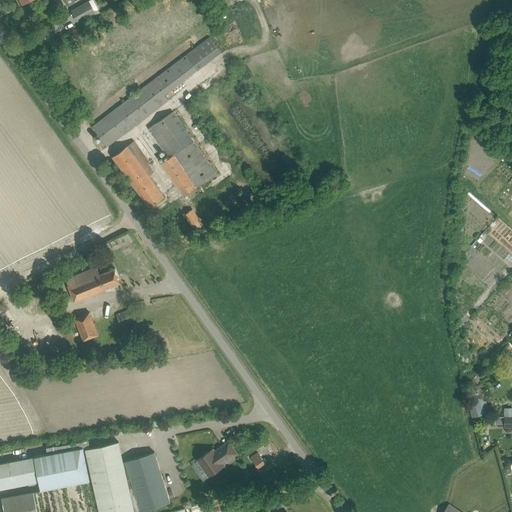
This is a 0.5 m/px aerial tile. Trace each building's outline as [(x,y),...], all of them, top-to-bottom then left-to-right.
[(71,10),(77,22),(95,12),(93,8),(91,3),(89,0),(71,10)] [(165,95),(219,53),(208,38),(92,127),(107,146),(168,100),(165,95)] [(173,112),(148,129),(167,156),(169,158),(161,164),(183,196),(216,174),(173,112)] [(121,150),(112,156),(149,207),(157,201),(164,196),(154,182),(149,176),(154,171),(148,164),(149,163),(134,141),(121,150)] [(185,215),(195,229),(203,224),(192,209),(185,215)] [(65,279),(74,301),(120,283),(114,269),(100,275),(96,267),(65,279)] [(24,289),(29,297),(40,290),(35,282),(24,289)] [(115,314),(120,326),(131,321),(126,309),(115,314)] [(89,312),(74,318),(83,340),(98,334),(89,312)] [(485,396),(474,400),(480,415),(490,412),(485,396)] [(88,438),(82,440),(90,479),(92,479),(98,511),(133,511),(119,441),(90,448),(88,438)] [(480,445),(486,451),(494,444),(488,438),(480,445)] [(35,457),(39,481),(41,489),(90,479),(82,440),(51,446),(53,453),(35,457)] [(198,459),(209,475),(223,466),(221,464),(237,453),(229,441),(212,453),(210,450),(198,459)] [(125,461),(141,511),(170,502),(154,452),(125,461)] [(251,457),(258,468),(265,463),(258,452),(251,457)] [(0,488),(39,481),(35,457),(0,463),(0,488)] [(508,465),(505,465),(503,468),(504,471),(507,473),(510,472),(511,470),(511,466),(508,465)] [(2,498),(4,511),(37,511),(34,492),(2,498)]
